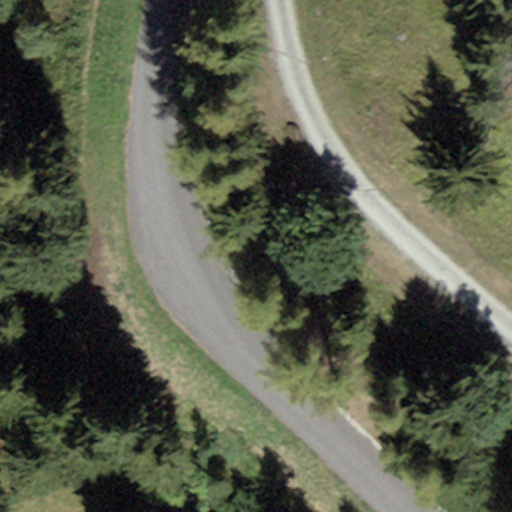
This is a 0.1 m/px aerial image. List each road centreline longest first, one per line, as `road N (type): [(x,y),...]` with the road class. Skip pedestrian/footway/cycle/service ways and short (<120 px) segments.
road 1 (unclassified): [(415,511),(186,289),(159,218),(161,0)]
road 2 (track): [(278,0),(299,80),(348,163),(511,312)]
